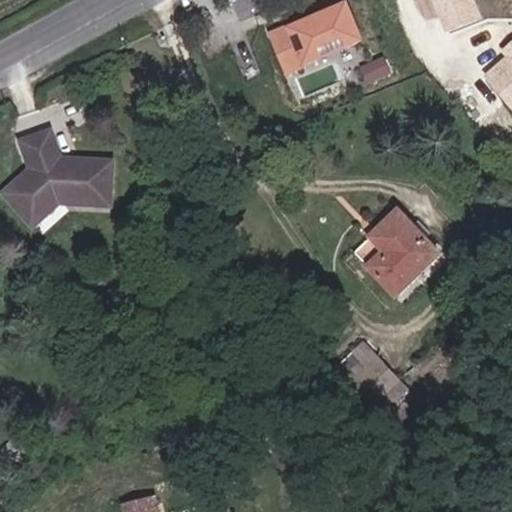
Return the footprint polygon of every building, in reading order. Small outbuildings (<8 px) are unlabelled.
[(344,0),(339,0),(269,30),(288,75),(321,61),(316,50),(339,40),(344,51),(363,43),(344,0)] [(482,21),(474,0),(427,0),(442,37),(482,21)] [(511,54),(484,79),(511,111),(511,54)] [(111,200),(113,171),(98,171),(98,163),(61,161),(52,134),(23,144),(30,164),(35,169),(38,173),(33,177),(30,174),(6,195),(34,227),(42,220),(42,209),(49,204),(60,204),(96,206),(96,199),(111,200)] [(113,171),(113,164),(98,163),(98,171),(113,171)] [(111,207),(111,200),(96,199),(96,206),(111,207)] [(42,220),(60,204),(49,204),(42,209),(42,220)] [(397,299),(441,256),(399,212),(355,254),(397,299)] [(402,382),(364,341),(338,366),(377,407),(402,382)] [(0,465),(7,472),(28,452),(15,439),(0,453),(0,465)] [(125,511),(161,511),(158,497),(124,506),(125,511)]
